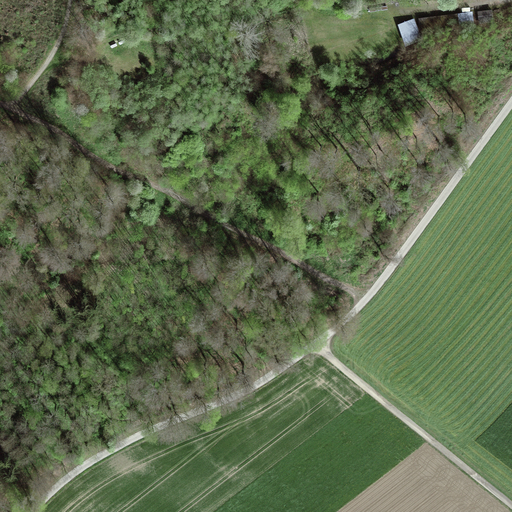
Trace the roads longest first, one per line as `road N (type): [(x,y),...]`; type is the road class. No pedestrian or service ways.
road 1 (track): [(33,511),(124,445),(315,345),(374,289),(511,102)]
road 2 (track): [(374,289),(0,103)]
road 3 (track): [(511,504),(315,345)]
road 4 (track): [(69,0),(52,54),(8,107)]
